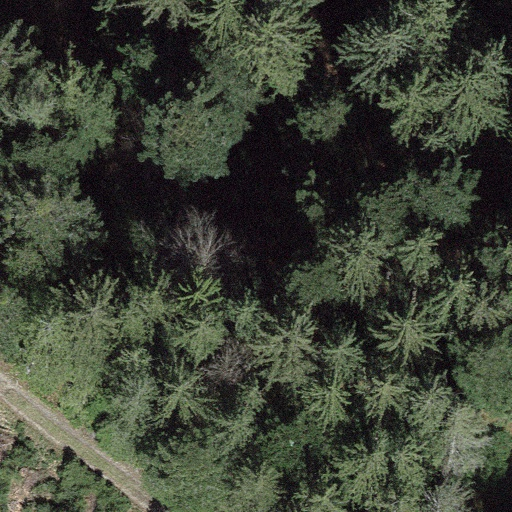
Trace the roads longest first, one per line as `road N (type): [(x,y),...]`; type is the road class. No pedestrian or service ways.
road 1 (track): [(0,313),(180,331),(263,353),(511,476)]
road 2 (track): [(184,511),(0,372)]
